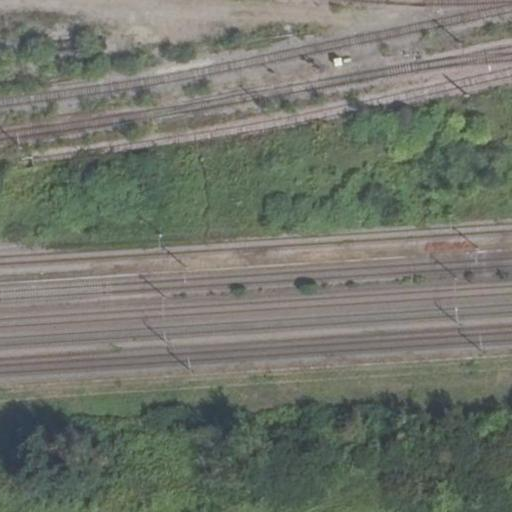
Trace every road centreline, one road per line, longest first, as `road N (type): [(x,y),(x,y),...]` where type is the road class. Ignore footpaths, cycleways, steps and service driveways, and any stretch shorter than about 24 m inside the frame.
road 1 (track): [(0,397),(511,362)]
road 2 (track): [(408,0),(349,10),(263,0)]
